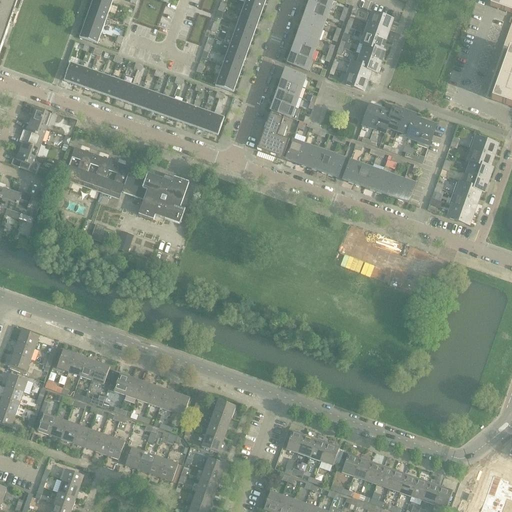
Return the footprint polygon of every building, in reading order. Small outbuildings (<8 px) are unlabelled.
[(0,0),(0,54),(19,0),(0,0)] [(109,14),(112,4),(100,0),(93,0),(91,8),(109,14)] [(263,11),(266,1),(263,0),(246,0),(245,5),(263,11)] [(332,0),(311,0),(310,4),(329,10),(332,0)] [(511,0),(492,0),(490,8),(511,15),(511,0)] [(325,20),(329,10),(310,4),(306,14),(325,20)] [(259,22),(263,11),(245,5),(241,15),(259,22)] [(105,25),(109,14),(91,8),(87,18),(105,25)] [(370,13),(366,23),(388,31),(392,21),(370,13)] [(325,20),(306,14),(303,24),(322,31),(325,20)] [(256,32),(259,22),(241,15),(237,25),(256,32)] [(102,35),(105,25),(87,18),(83,28),(102,35)] [(385,42),(388,31),(366,23),(366,24),(369,25),(366,35),(385,42)] [(511,51),(511,23),(503,49),(511,51)] [(322,31),(303,24),(299,34),(318,41),(322,31)] [(252,42),(256,32),(237,25),(234,35),(252,42)] [(98,45),(102,35),(83,28),(80,39),(98,45)] [(314,51),(318,41),(299,34),(296,44),(314,51)] [(248,52),(252,42),(234,35),(230,46),(248,52)] [(381,51),(385,42),(366,35),(362,45),(384,53),(384,52),(381,51)] [(311,61),(314,51),(296,44),(292,54),(315,62),(311,61)] [(380,63),(384,53),(362,45),(362,46),(365,47),(362,56),(358,54),(358,55),(380,63)] [(245,62),(248,52),(230,46),(226,56),(245,62)] [(511,51),(503,49),(485,99),(511,107),(511,51)] [(315,62),(292,54),(288,65),(311,73),(315,62)] [(377,73),(380,63),(358,55),(354,65),(353,64),(352,64),(377,73)] [(241,73),(245,62),(226,56),(223,66),(241,73)] [(75,86),(81,68),(71,64),(64,82),(75,86)] [(377,74),(377,73),(352,64),(349,75),(368,81),(371,72),(377,74)] [(237,83),(241,73),(223,66),(219,76),(237,83)] [(85,90),(92,71),(81,68),(75,86),(85,90)] [(95,93),(102,75),(92,71),(85,90),(95,93)] [(286,71),(282,81),(301,88),(305,77),(286,71)] [(105,97),(112,79),(102,75),(95,93),(105,97)] [(364,92),(368,81),(349,75),(345,85),(364,92)] [(234,94),(237,83),(219,76),(215,87),(234,94)] [(116,100),(122,82),(112,79),(105,97),(116,100)] [(301,88),(282,81),(279,92),(297,98),(301,88)] [(126,104),(132,86),(122,82),(116,100),(126,104)] [(136,108),(143,90),(132,86),(126,104),(136,108)] [(146,111),(153,93),(143,90),(136,108),(146,111)] [(294,108),(297,98),(279,92),(275,102),(294,108)] [(157,115),(163,97),(153,93),(146,111),(157,115)] [(167,119),(173,100),(163,97),(157,115),(167,119)] [(177,122),(183,104),(173,100),(167,119),(177,122)] [(294,108),(275,102),(271,113),(272,113),(284,117),(290,119),(294,108)] [(187,126),(194,108),(183,104),(177,122),(187,126)] [(374,130),(381,111),(370,107),(363,126),(374,130)] [(33,116),(30,124),(47,130),(52,115),(32,108),(29,115),(33,116)] [(197,129),(204,111),(194,108),(187,126),(197,129)] [(385,133),(394,109),(393,109),(391,114),(381,111),(374,130),(385,133)] [(398,132),(404,113),(394,109),(385,133),(386,134),(388,128),(398,132)] [(208,133),(214,115),(204,111),(197,129),(208,133)] [(287,128),(281,126),(283,120),(284,117),(272,113),(271,116),(270,115),(258,151),(283,160),(286,161),(292,143),(287,141),(283,139),(287,128)] [(408,138),(415,117),(404,113),(398,132),(408,135),(407,138),(408,138)] [(225,119),(214,115),(208,133),(218,137),(225,119)] [(417,146),(425,123),(415,120),(416,117),(415,117),(408,138),(418,142),(416,146),(417,146)] [(436,127),(425,123),(417,146),(428,150),(436,127)] [(24,131),(22,137),(42,144),(47,130),(30,124),(27,132),(24,131)] [(42,144),(22,137),(19,143),(23,144),(20,152),(37,158),(42,144)] [(473,137),(469,149),(493,158),(497,146),(491,144),(492,141),(484,138),(483,141),(473,137)] [(297,165),(303,146),(293,143),(292,143),(286,161),(297,165)] [(307,169),(314,150),(303,146),(297,165),(307,169)] [(131,168),(75,149),(64,180),(120,200),(122,194),(144,202),(139,216),(154,222),(155,216),(180,225),(186,211),(180,209),(189,184),(175,178),(173,184),(148,175),(146,180),(129,174),(131,168)] [(489,168),(493,158),(469,149),(465,161),(492,170),(492,169),(489,168)] [(317,172),(324,153),(314,150),(307,169),(317,172)] [(37,158),(20,152),(17,160),(14,159),(12,166),(32,173),(37,158)] [(327,176),(334,157),(324,153),(317,172),(327,176)] [(338,180),(345,161),(334,157),(327,176),(338,180)] [(488,181),(492,170),(465,161),(472,163),(468,174),(488,181)] [(354,185),(361,167),(350,163),(343,181),(354,185)] [(365,189),(372,170),(361,167),(354,185),(365,189)] [(376,193),(383,174),(372,170),(365,189),(376,193)] [(387,197),(393,178),(383,174),(376,193),(387,197)] [(484,192),(488,181),(468,174),(464,185),(457,183),(484,192)] [(397,201),(404,182),(393,178),(387,197),(397,201)] [(415,186),(404,182),(397,201),(409,205),(415,186)] [(484,193),(484,192),(457,183),(453,194),(477,203),(481,192),(484,193)] [(6,186),(0,184),(0,206),(7,209),(13,193),(5,190),(6,186)] [(19,220),(21,214),(28,194),(22,192),(21,195),(13,193),(7,209),(5,215),(19,220)] [(34,196),(28,194),(21,214),(36,219),(42,203),(33,200),(34,196)] [(473,214),(477,203),(453,194),(449,206),(473,214)] [(469,226),(473,214),(449,206),(453,208),(449,219),(469,226)] [(22,331),(18,343),(36,349),(40,337),(22,331)] [(18,343),(14,355),(31,361),(36,349),(18,343)] [(57,369),(64,351),(60,350),(53,367),(57,369)] [(69,373),(76,355),(64,351),(57,369),(69,373)] [(27,373),(31,361),(14,355),(10,367),(27,373)] [(87,360),(76,355),(69,373),(81,377),(87,360)] [(99,364),(87,360),(81,377),(92,381),(99,364)] [(110,368),(99,364),(92,381),(104,385),(110,368)] [(114,392),(126,396),(132,379),(121,375),(114,392)] [(11,376),(6,388),(24,394),(28,382),(11,376)] [(144,383),(132,379),(126,396),(138,400),(144,383)] [(155,387),(144,383),(138,400),(149,405),(155,387)] [(167,391),(155,387),(149,405),(161,409),(167,391)] [(6,388),(2,399),(20,405),(24,394),(6,388)] [(178,395),(167,391),(161,409),(172,413),(178,395)] [(190,399),(178,395),(172,413),(184,417),(190,399)] [(2,399),(0,405),(0,411),(16,417),(20,405),(2,399)] [(219,401),(214,413),(232,419),(236,407),(219,401)] [(0,424),(12,429),(16,417),(0,411),(0,424)] [(232,419),(214,413),(210,424),(228,430),(232,419)] [(44,414),(40,426),(38,432),(50,436),(56,419),(44,414)] [(68,423),(56,419),(50,436),(61,440),(68,423)] [(79,427),(68,423),(61,440),(73,444),(79,427)] [(228,430),(210,424),(206,436),(224,442),(228,430)] [(90,431),(79,427),(73,444),(84,448),(90,431)] [(102,435),(90,431),(84,448),(96,452),(102,435)] [(287,450),(298,454),(304,437),(293,432),(287,450)] [(152,434),(148,443),(153,445),(157,435),(152,434)] [(114,439),(102,435),(96,452),(107,457),(114,439)] [(224,442),(206,436),(202,448),(220,454),(224,442)] [(316,441),(304,437),(298,454),(310,459),(316,441)] [(125,443),(114,439),(107,457),(119,461),(125,443)] [(328,445),(316,441),(310,459),(321,462),(328,445)] [(340,449),(328,445),(321,462),(333,467),(340,449)] [(126,466),(138,471),(144,453),(132,449),(126,466)] [(155,457),(144,453),(138,471),(149,475),(155,457)] [(342,473),(354,477),(360,460),(348,455),(342,473)] [(167,461),(155,457),(149,475),(161,479),(167,461)] [(209,459),(204,471),(222,477),(226,465),(209,459)] [(372,464),(360,460),(354,477),(366,481),(372,464)] [(179,465),(167,461),(161,479),(173,483),(179,465)] [(383,468),(372,464),(366,481),(377,485),(383,468)] [(395,472),(383,468),(377,485),(388,489),(395,472)] [(67,471),(62,482),(80,489),(84,477),(67,471)] [(222,477),(204,471),(200,482),(218,488),(222,477)] [(406,476),(395,472),(388,489),(400,493),(406,476)] [(418,480),(406,476),(400,493),(412,498),(418,480)] [(511,511),(511,482),(494,476),(487,494),(486,498),(481,511),(511,511)] [(429,484),(418,480),(412,498),(423,502),(429,484)] [(80,489),(62,482),(58,494),(76,500),(80,489)] [(218,488),(200,482),(196,494),(214,500),(218,488)] [(441,488),(429,484),(423,502),(434,506),(441,488)] [(453,492),(441,488),(434,506),(447,510),(453,492)] [(264,510),(268,511),(276,511),(282,497),(271,493),(264,510)] [(76,500),(58,494),(54,505),(72,511),(76,500)] [(214,500),(196,494),(192,505),(210,511),(214,500)] [(290,511),(294,501),(282,497),(276,511),(290,511)] [(302,511),(305,505),(294,501),(290,511),(302,511)]
